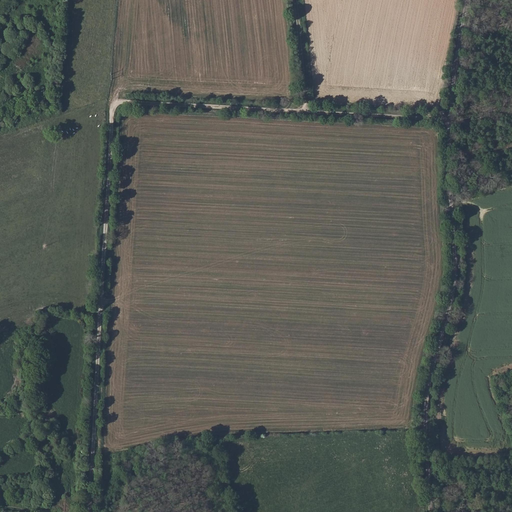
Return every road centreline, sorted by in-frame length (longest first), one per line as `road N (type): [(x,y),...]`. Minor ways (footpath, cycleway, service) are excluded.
road 1 (unclassified): [(430,511),(427,402),(453,285),(449,154),(468,0)]
road 2 (track): [(88,511),(113,106)]
road 3 (track): [(113,106),(306,112)]
road 4 (track): [(306,112),(451,118)]
